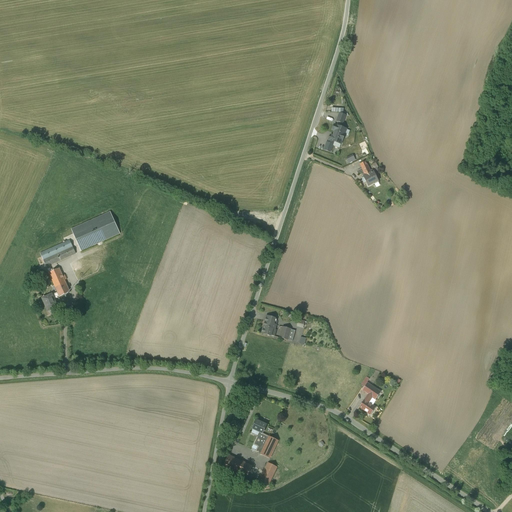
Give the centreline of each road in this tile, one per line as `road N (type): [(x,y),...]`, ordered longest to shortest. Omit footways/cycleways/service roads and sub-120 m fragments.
road 1 (unclassified): [(231,380),(346,0)]
road 2 (unclassified): [(492,511),(335,411),(231,380)]
road 3 (unclassified): [(231,380),(134,365),(0,375)]
road 4 (unclassified): [(204,511),(231,380)]
